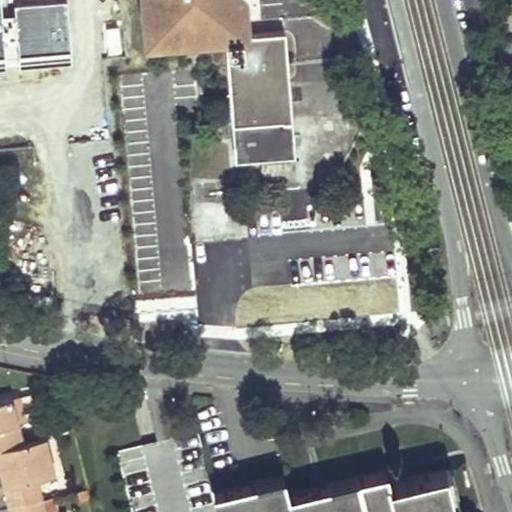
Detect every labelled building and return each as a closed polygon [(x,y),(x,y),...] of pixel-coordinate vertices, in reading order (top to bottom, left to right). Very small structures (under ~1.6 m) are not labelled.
[(67,0),(0,0),(0,48),(71,43),(67,0)] [(141,0),(143,24),(225,18),(226,33),(240,31),(239,18),(244,17),(242,0),(141,0)] [(225,33),(235,157),(294,152),(284,28),(240,31),(226,33),(225,33)] [(118,449),(132,511),(217,511),(212,490),(198,429),(172,435),(162,392),(136,398),(130,400),(140,444),(118,449)] [(0,445),(22,440),(17,419),(25,417),(19,393),(0,398),(0,445)] [(0,463),(5,482),(11,505),(43,497),(37,475),(54,471),(44,434),(22,440),(0,445),(0,463)] [(392,478),(399,511),(460,511),(449,464),(392,478)] [(399,511),(392,478),(389,466),(318,483),(290,490),(285,471),(246,481),(212,490),(217,511),(399,511)] [(76,499),(89,496),(86,487),(74,490),(76,499)] [(12,511),(47,511),(55,510),(52,495),(43,497),(11,505),(12,511)]
